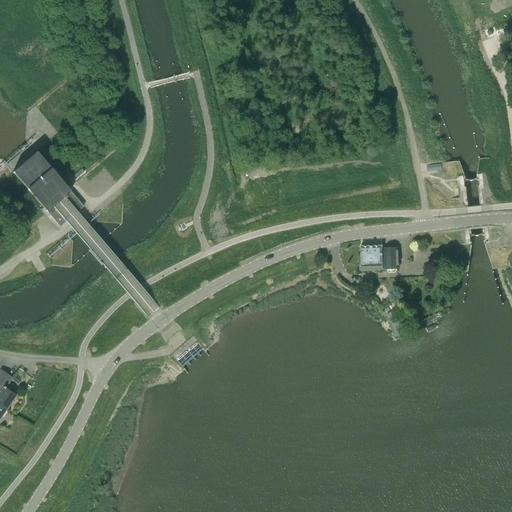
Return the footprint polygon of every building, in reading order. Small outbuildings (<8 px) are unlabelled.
[(37,152),(13,172),(60,227),(83,207),(70,191),(71,191),(37,152)] [(383,245),(360,246),(360,247),(361,247),(361,257),(361,270),(382,269),(382,272),(386,272),(386,269),(385,248),(382,248),(382,247),(383,247),(383,245)] [(386,269),(387,269),(387,271),(389,273),(395,273),(397,271),(397,269),(399,269),(398,248),(385,248),(386,269)] [(387,314),(393,310),(389,303),(382,307),(387,314)] [(393,310),(387,314),(388,316),(387,317),(392,326),(393,325),(398,333),(405,329),(395,312),(395,313),(393,310)] [(0,391),(0,405),(6,410),(16,396),(5,389),(12,379),(1,371),(0,371),(0,391)] [(20,371),(14,379),(18,383),(24,374),(20,371)]
